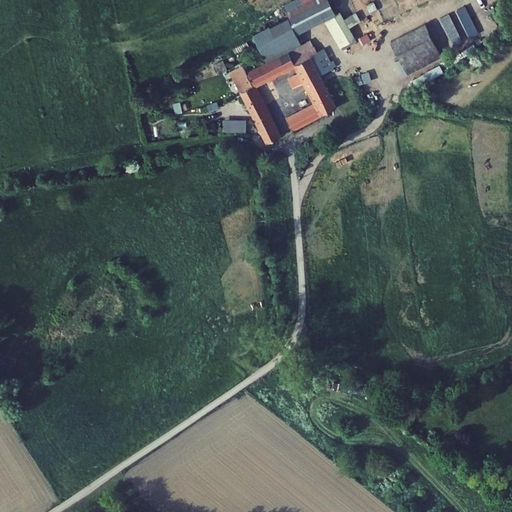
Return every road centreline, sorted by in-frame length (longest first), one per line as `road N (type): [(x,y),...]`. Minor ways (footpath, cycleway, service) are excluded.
road 1 (unclassified): [(296,203),(302,309),(282,353),(51,511)]
road 2 (unclassified): [(380,67),(376,121),(318,156),(296,203)]
